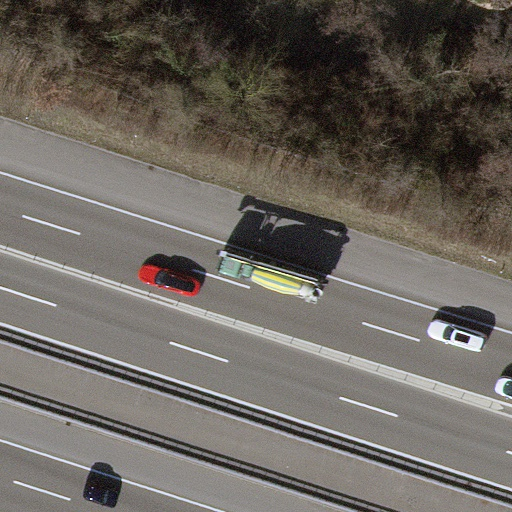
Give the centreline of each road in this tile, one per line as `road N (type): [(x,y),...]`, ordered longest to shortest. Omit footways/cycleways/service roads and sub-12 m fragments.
road 1 (motorway): [(511,453),(0,287)]
road 2 (motorway): [(511,369),(0,208)]
